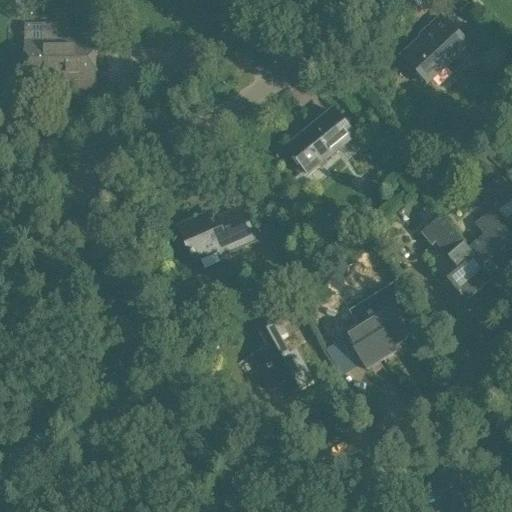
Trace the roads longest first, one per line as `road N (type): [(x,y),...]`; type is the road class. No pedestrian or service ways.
road 1 (residential): [(86,194),(118,165),(202,127),(281,77),(370,0)]
road 2 (unclassified): [(197,511),(86,194)]
road 3 (residential): [(212,511),(376,438),(459,387)]
